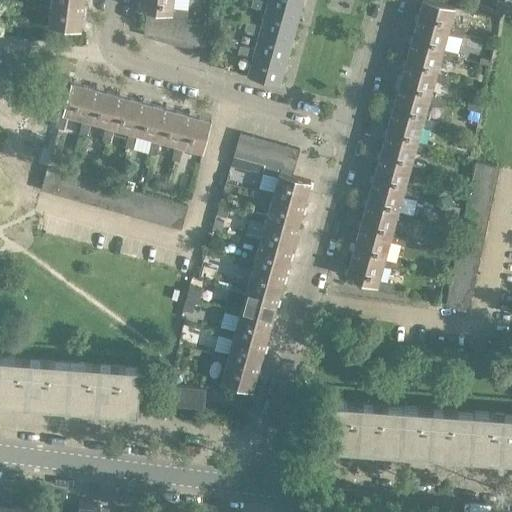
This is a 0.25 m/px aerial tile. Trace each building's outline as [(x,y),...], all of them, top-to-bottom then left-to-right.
[(34,0),(35,1),(34,4),(50,7),(47,24),(47,25),(49,25),(80,29),(83,5),(50,1),(50,0),(34,0)] [(139,0),(139,7),(138,9),(146,10),(162,12),(170,13),(169,17),(173,18),(185,19),(186,19),(187,10),(171,8),(172,0),(139,0)] [(265,10),(261,23),(260,28),(292,37),(298,12),(267,4),(267,0),(251,0),(250,5),(265,10)] [(267,0),(267,4),(298,12),(301,0),(267,0)] [(435,0),(421,0),(416,20),(448,30),(446,35),(462,36),(464,28),(449,24),(454,5),(435,0)] [(162,12),(146,10),(143,35),(155,39),(162,12)] [(162,12),(155,39),(167,42),(173,18),(169,17),(170,13),(162,12)] [(173,18),(167,42),(178,45),(185,19),(173,18)] [(185,19),(178,45),(190,48),(196,25),(186,22),(186,19),(185,19)] [(416,20),(410,44),(441,53),(440,58),(456,59),(458,52),(443,47),(446,35),(448,30),(416,20)] [(259,33),(255,46),(254,51),(285,59),(292,37),(260,28),(261,23),(246,22),(244,28),(259,33)] [(196,25),(190,48),(202,51),(208,28),(196,25)] [(252,56),(247,75),(279,83),(285,59),(254,51),(255,46),(239,44),(237,52),(252,56)] [(441,53),(410,44),(403,66),(435,75),(434,80),(449,82),(451,75),(436,71),(440,58),(441,53)] [(435,75),(403,66),(397,89),(429,98),(428,103),(443,105),(445,98),(430,94),(434,80),(435,75)] [(86,118),(94,87),(71,81),(62,112),(59,111),(54,126),(63,128),(68,113),(83,117),(86,118)] [(118,94),(94,87),(86,118),(83,117),(79,132),(86,134),(90,119),(105,124),(109,125),(118,94)] [(429,98),(397,89),(390,113),(422,122),(421,125),(437,129),(438,122),(424,118),(428,103),(429,98)] [(109,125),(105,124),(102,139),(110,141),(114,126),(129,130),(132,131),(141,100),(118,94),(109,125)] [(471,96),(469,108),(480,110),(482,98),(471,96)] [(132,131),(129,130),(125,146),(132,147),(137,133),(152,137),(155,137),(164,106),(141,100),(132,131)] [(155,137),(152,137),(148,152),(156,154),(160,139),(175,143),(178,144),(187,113),(164,106),(155,137)] [(178,144),(175,143),(172,158),(179,160),(184,145),(202,150),(211,119),(187,113),(178,144)] [(390,113),(384,135),(416,144),(415,149),(430,152),(432,145),(417,140),(421,125),(422,122),(390,113)] [(241,131),(234,154),(245,158),(252,134),(241,131)] [(252,134),(245,158),(257,161),(264,137),(252,134)] [(416,144),(384,135),(378,158),(410,167),(409,171),(424,174),(425,168),(411,164),(415,149),(416,144)] [(257,161),(264,163),(269,165),(276,141),(264,137),(257,161)] [(269,165),(280,168),(287,144),(276,141),(269,165)] [(280,168),(279,170),(292,174),(299,147),(287,144),(280,168)] [(410,167),(378,158),(371,182),(403,191),(402,195),(417,198),(419,191),(404,186),(409,171),(410,167)] [(475,161),(473,174),(496,179),(499,166),(475,161)] [(280,168),(269,165),(264,163),(262,172),(277,176),(273,191),(272,195),(304,203),(311,179),(292,174),(279,170),(280,168)] [(41,188),(42,189),(52,191),(59,169),(47,166),(41,188)] [(59,169),(52,191),(64,195),(70,172),(59,169)] [(70,172),(64,195),(76,198),(82,176),(70,172)] [(473,174),(470,186),(494,191),(496,179),(473,174)] [(82,176),(76,198),(88,201),(94,179),(82,176)] [(94,179),(88,201),(99,205),(106,182),(94,179)] [(106,182),(99,205),(111,208),(118,185),(106,182)] [(371,182),(365,205),(397,214),(396,218),(411,221),(413,214),(417,198),(402,195),(403,191),(371,182)] [(118,185),(111,208),(123,211),(129,189),(118,185)] [(470,186),(468,198),(491,203),(494,191),(470,186)] [(271,199),(267,214),(266,217),(298,226),(304,203),(272,195),(273,191),(258,188),(256,195),(271,199)] [(129,189),(123,211),(135,214),(141,192),(129,189)] [(141,192),(135,214),(146,218),(153,195),(141,192)] [(153,195),(146,218),(158,221),(165,198),(153,195)] [(165,198),(158,221),(170,224),(176,202),(165,198)] [(468,198),(465,209),(489,214),(491,203),(468,198)] [(176,202),(170,224),(181,227),(188,205),(176,202)] [(397,214),(365,205),(358,229),(390,237),(389,241),(404,244),(406,237),(391,232),(396,218),(397,214)] [(229,209),(219,206),(216,214),(227,217),(229,209)] [(465,209),(463,221),(486,226),(489,214),(465,209)] [(265,223),(260,237),(260,240),(291,248),(298,226),(266,217),(267,214),(251,211),(249,218),(265,223)] [(224,221),(215,218),(212,228),(221,231),(224,221)] [(463,221),(460,233),(484,238),(486,226),(463,221)] [(390,237),(358,229),(352,251),(383,260),(383,264),(398,268),(399,261),(385,256),(389,241),(390,237)] [(460,233),(458,245),(481,250),(484,238),(460,233)] [(258,246),(254,260),(253,263),(285,272),(291,248),(260,240),(260,237),(245,234),(243,241),(258,246)] [(458,245),(455,256),(479,261),(481,250),(458,245)] [(383,260),(352,251),(346,275),(377,284),(376,288),(391,292),(393,283),(378,279),(383,264),(383,260)] [(455,256),(453,268),(476,273),(479,261),(455,256)] [(252,269),(247,283),(247,286),(278,295),(285,272),(253,263),(254,260),(238,257),(237,264),(252,269)] [(453,268),(450,280),(474,285),(476,273),(453,268)] [(450,280),(448,291),(471,297),(474,285),(450,280)] [(232,281),(226,303),(241,307),(240,310),(272,318),(278,295),(247,286),(247,283),(232,281)] [(448,291),(445,303),(469,308),(471,297),(448,291)] [(195,299),(186,297),(184,305),(183,309),(192,311),(195,299)] [(239,315),(235,330),(234,333),(265,341),(272,318),(240,310),(241,307),(226,303),(224,311),(239,315)] [(232,338),(228,353),(227,356),(259,365),(265,341),(234,333),(235,330),(219,327),(217,334),(232,338)] [(227,356),(228,353),(213,350),(211,357),(226,361),(221,380),(252,389),(259,365),(227,356)] [(0,354),(0,399),(12,401),(12,403),(27,404),(27,402),(55,404),(58,359),(0,354)] [(58,359),(55,404),(83,406),(82,408),(96,409),(97,407),(137,410),(140,365),(58,359)] [(206,386),(170,383),(168,403),(204,406),(206,386)] [(332,399),(329,444),(344,445),(344,448),(358,449),(358,446),(386,448),(389,404),(332,399)] [(389,404),(386,448),(414,450),(414,453),(428,454),(428,452),(457,454),(460,409),(389,404)] [(511,412),(460,409),(457,454),(485,456),(485,458),(499,459),(499,457),(511,457),(511,412)] [(3,485),(1,495),(11,500),(13,487),(3,485)] [(28,486),(26,496),(36,500),(37,488),(28,486)] [(108,511),(109,511),(108,511),(109,504),(101,503),(101,502),(92,502),(93,498),(79,498),(78,511),(108,511)]
